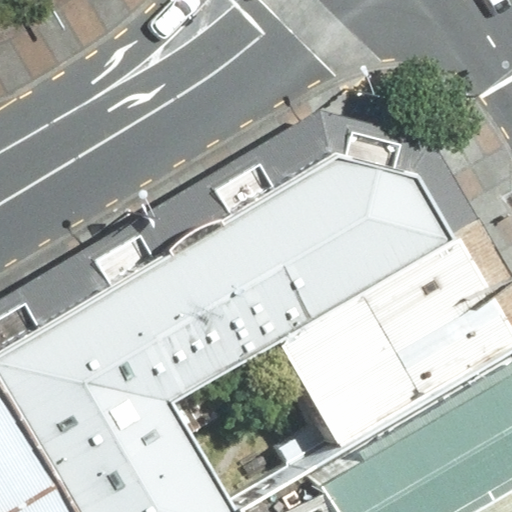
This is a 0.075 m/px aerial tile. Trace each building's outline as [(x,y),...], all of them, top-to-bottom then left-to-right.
[(249,349),(436,246),(369,124),(0,327),(0,464),(26,511),(189,511),(134,413),(249,349)] [(436,246),(249,349),(304,450),(492,346),(436,246)] [(448,511),(511,477),(511,381),(492,346),(304,450),(212,501),(217,511),(448,511)] [(26,511),(0,464),(0,511),(26,511)] [(511,511),(511,477),(448,511),(511,511)]
